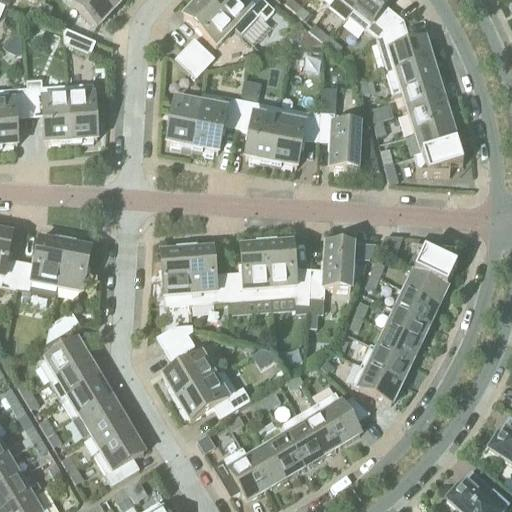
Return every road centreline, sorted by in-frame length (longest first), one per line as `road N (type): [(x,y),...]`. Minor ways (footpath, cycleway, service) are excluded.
road 1 (residential): [(499,223),(129,205)]
road 2 (unclassified): [(499,223),(477,322),(447,388),(410,439),(328,511)]
road 3 (residential): [(129,205),(113,350),(206,511)]
road 4 (unclassified): [(376,511),(465,415),(511,305)]
road 5 (unclassified): [(437,0),(463,39),(490,114),(502,185),(499,223)]
road 6 (residential): [(166,0),(140,30),(129,205)]
road 7 (residential): [(129,205),(0,198)]
